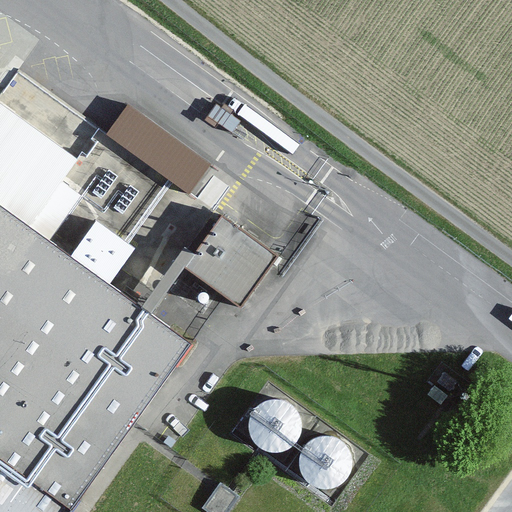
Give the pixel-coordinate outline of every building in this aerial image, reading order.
[(108,129),(193,189),(215,159),(130,99),(108,129)] [(0,511),(71,511),(193,344),(0,205),(0,511)] [(111,279),(139,244),(100,213),(73,248),(111,279)] [(268,386),(247,430),(289,451),(311,407),(268,386)] [(342,487),(359,442),(314,425),(297,470),(342,487)] [(216,511),(224,511),(239,489),(221,477),(203,504),(216,511)]
